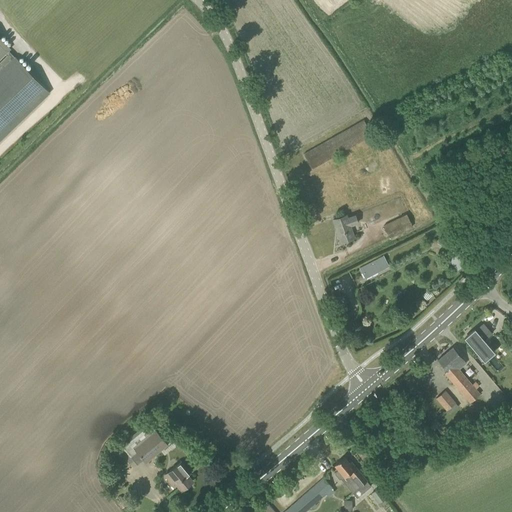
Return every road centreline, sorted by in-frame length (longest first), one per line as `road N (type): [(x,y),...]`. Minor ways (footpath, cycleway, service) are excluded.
road 1 (tertiary): [(369,386),(346,358),(236,60),(198,0)]
road 2 (secondary): [(223,511),(369,386)]
road 3 (secondary): [(369,386),(479,286)]
